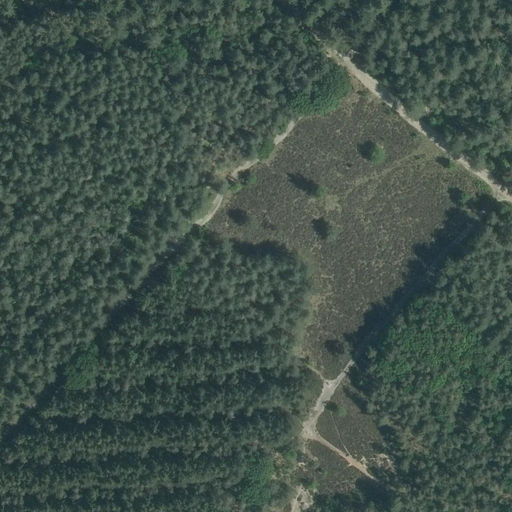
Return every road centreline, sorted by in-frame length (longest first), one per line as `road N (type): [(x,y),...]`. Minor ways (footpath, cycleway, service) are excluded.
road 1 (track): [(0,434),(390,0)]
road 2 (track): [(511,197),(275,0)]
road 3 (track): [(423,284),(223,511)]
road 4 (track): [(511,184),(423,284)]
